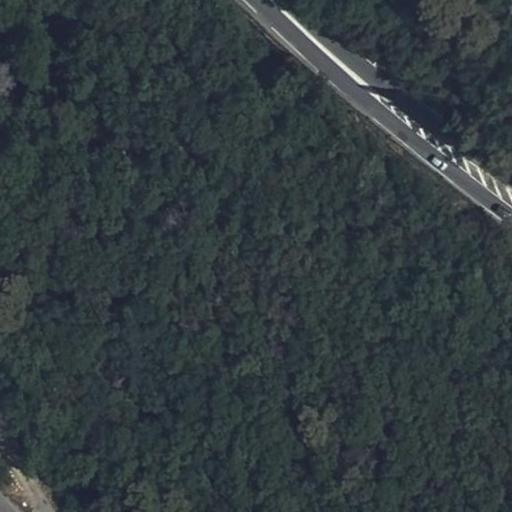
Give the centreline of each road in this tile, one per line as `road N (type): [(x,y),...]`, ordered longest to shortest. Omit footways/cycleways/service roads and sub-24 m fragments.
road 1 (primary): [(338,67),(450,176),(511,221)]
road 2 (primary): [(511,185),(338,67)]
